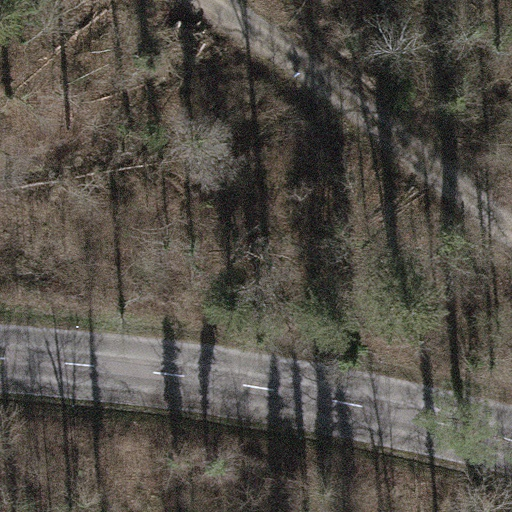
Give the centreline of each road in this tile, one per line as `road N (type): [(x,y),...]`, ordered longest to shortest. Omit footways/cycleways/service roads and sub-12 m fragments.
road 1 (tertiary): [(511,445),(334,395),(0,358)]
road 2 (track): [(199,0),(245,26),(511,232)]
